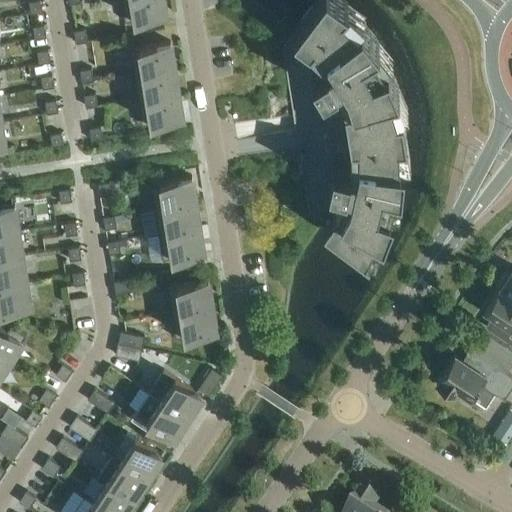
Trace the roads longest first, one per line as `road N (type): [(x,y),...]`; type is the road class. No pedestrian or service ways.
road 1 (residential): [(190,0),(244,337),(240,381)]
road 2 (residential): [(0,502),(105,335),(83,192)]
road 3 (tertiary): [(338,406),(449,237)]
road 4 (residential): [(488,495),(338,406)]
road 5 (residential): [(155,511),(240,381)]
road 6 (tertiary): [(507,111),(449,237)]
road 7 (residential): [(53,0),(75,134)]
road 8 (tertiary): [(268,511),(338,406)]
